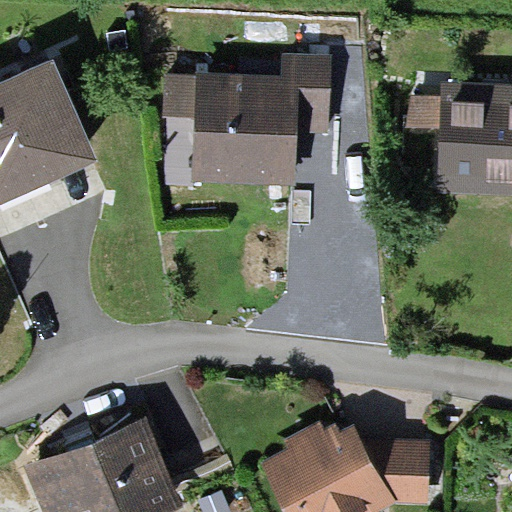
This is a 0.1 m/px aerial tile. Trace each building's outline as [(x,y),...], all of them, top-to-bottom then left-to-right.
[(0,184),(95,141),(55,54),(0,78),(0,184)] [(283,70),(204,70),(203,170),(294,171),(295,121),(328,121),(328,57),(283,57),(283,70)] [(193,77),(166,75),(164,109),(192,110),(193,77)] [(442,124),(441,185),(511,186),(511,83),(442,82),(442,97),(442,124)] [(442,124),(442,97),(409,96),(408,123),(442,124)] [(142,416),(27,463),(46,511),(143,511),(177,499),(142,416)] [(349,417),(269,459),(296,511),(370,511),(393,501),(360,438),(349,417)] [(428,436),(360,438),(393,501),(427,500),(428,436)]
